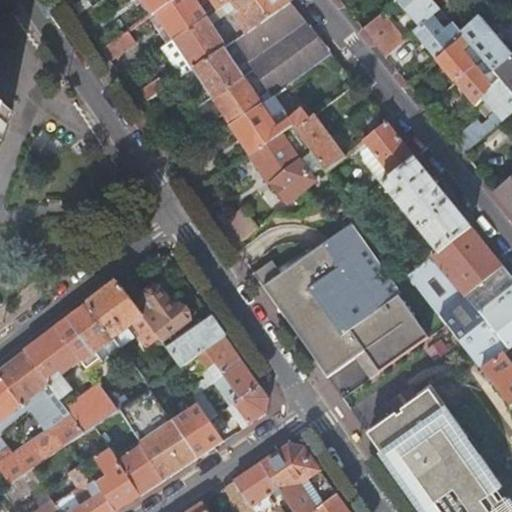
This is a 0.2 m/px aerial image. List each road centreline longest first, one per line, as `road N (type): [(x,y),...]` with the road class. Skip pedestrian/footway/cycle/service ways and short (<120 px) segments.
road 1 (residential): [(314,0),(511,243)]
road 2 (residential): [(177,213),(29,0)]
road 3 (residential): [(312,407),(177,213)]
road 4 (residential): [(177,213),(0,347)]
road 5 (residential): [(153,511),(312,407)]
road 6 (residential): [(386,511),(312,407)]
